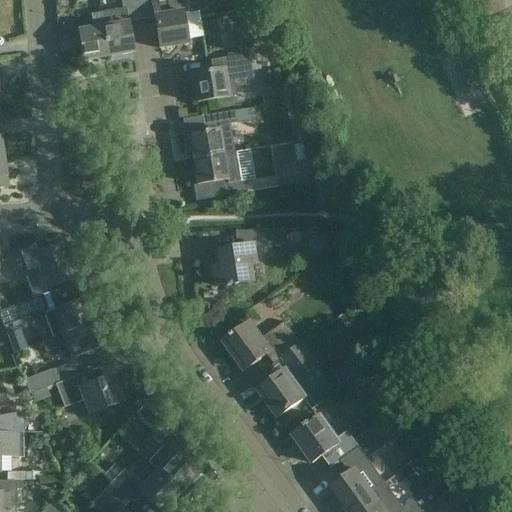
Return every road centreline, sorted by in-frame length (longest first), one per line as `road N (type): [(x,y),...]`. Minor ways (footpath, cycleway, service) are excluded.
road 1 (residential): [(272,480),(172,340),(122,226)]
road 2 (residential): [(52,214),(35,0)]
road 3 (residential): [(122,226),(145,203),(129,108)]
